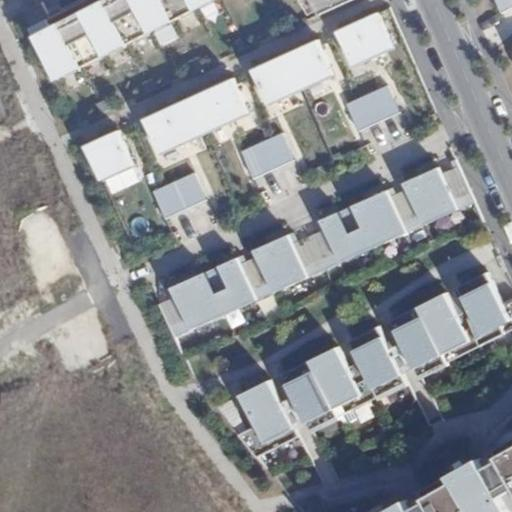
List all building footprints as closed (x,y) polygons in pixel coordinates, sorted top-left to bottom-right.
[(47,6),(30,14),(62,83),(224,0),(116,0),(59,29),(47,6)] [(303,0),(314,23),(359,2),(358,0),(303,0)] [(384,16),(344,34),(359,68),(399,50),(384,16)] [(324,43),(292,57),(308,91),(340,77),(324,43)] [(292,57),(259,73),(274,107),(308,91),(292,57)] [(145,117),(222,83),(216,70),(139,103),(145,117)] [(241,81),(196,101),(211,135),(256,115),(241,81)] [(394,88),(373,98),(385,125),(406,115),(394,88)] [(373,98),(353,107),(365,134),(385,125),(373,98)] [(196,101),(152,122),(167,156),(211,135),(196,101)] [(113,118),(79,124),(82,139),(116,133),(113,118)] [(126,133),(93,148),(108,182),(141,167),(126,133)] [(290,136),(269,145),(281,172),(302,162),(290,136)] [(269,145),(249,154),(261,181),(281,172),(269,145)] [(431,227),(466,211),(462,202),(450,175),(446,168),(411,184),(414,191),(427,218),(431,227)] [(461,170),(450,175),(462,202),(476,196),(464,169),(461,170)] [(201,176),(181,185),(193,212),(213,203),(201,176)] [(181,185),(160,194),(172,221),(193,212),(181,185)] [(401,188),(396,191),(399,198),(404,195),(401,188)] [(348,265),(415,234),(411,225),(399,198),(396,191),(329,221),(333,230),(344,255),(348,265)] [(411,225),(427,218),(414,191),(404,195),(399,198),(411,225)] [(466,211),(480,205),(476,196),(462,202),(466,211)] [(415,234),(431,227),(427,218),(411,225),(415,234)] [(333,230),(329,221),(324,223),(328,232),(333,230)] [(304,243),(300,245),(311,270),(344,255),(333,230),(328,232),(304,243)] [(316,279),(311,270),(300,245),(297,236),(261,252),(264,258),(277,286),(281,295),(316,279)] [(348,265),(344,255),(311,270),(316,279),(348,265)] [(253,263),(248,265),(260,293),(277,286),(264,258),(253,263)] [(248,265),(245,259),(178,289),(182,298),(193,324),(197,333),(265,302),(260,293),(248,265)] [(480,320),(494,348),(511,338),(511,303),(509,305),(493,274),(465,289),(480,320)] [(260,293),(265,302),(281,295),(277,286),(260,293)] [(182,298),(178,289),(174,291),(178,300),(182,298)] [(453,295),(397,322),(427,382),(482,354),(468,326),(453,295)] [(178,300),(165,306),(177,331),(193,324),(182,298),(178,300)] [(480,320),(468,326),(482,354),(494,348),(480,320)] [(193,324),(177,331),(181,340),(197,333),(193,324)] [(385,329),(356,343),(385,402),(415,388),(385,329)] [(291,376),(320,435),(348,421),(334,393),(362,379),(346,348),(291,376)] [(279,382),(250,396),(265,428),(254,433),(247,437),(266,459),(307,438),(279,382)] [(238,402),(224,409),(247,437),(254,433),(238,402)] [(424,511),(418,500),(396,511),(511,511),(511,448),(507,451),(511,459),(511,490),(509,492),(492,460),(434,492),(444,511),(424,511)]
